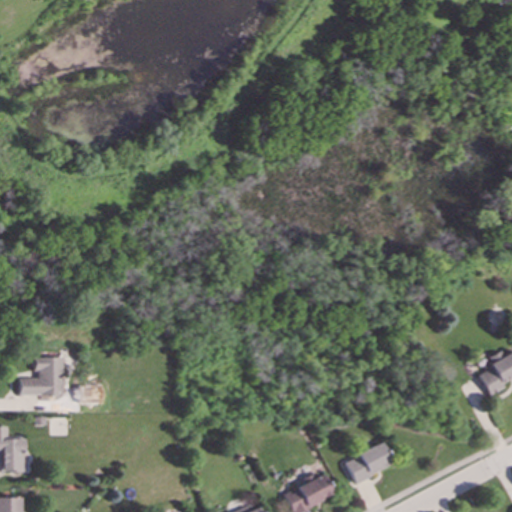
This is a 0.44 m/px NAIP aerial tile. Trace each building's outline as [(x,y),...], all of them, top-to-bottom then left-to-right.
[(485,396),(502,389),(498,382),(511,375),(511,351),(479,366),(482,373),(476,375),(485,396)] [(58,357),(31,358),(31,379),(15,379),(15,396),(59,395),(58,357)] [(0,472),(19,472),(19,439),(2,438),(3,427),(0,427),(0,472)] [(350,483),(388,467),(379,444),(340,460),(350,483)] [(286,511),(293,511),(328,498),(319,475),(310,479),(308,475),(298,479),(301,485),(279,494),(286,511)] [(0,511),(14,511),(14,498),(0,498),(0,511)]
